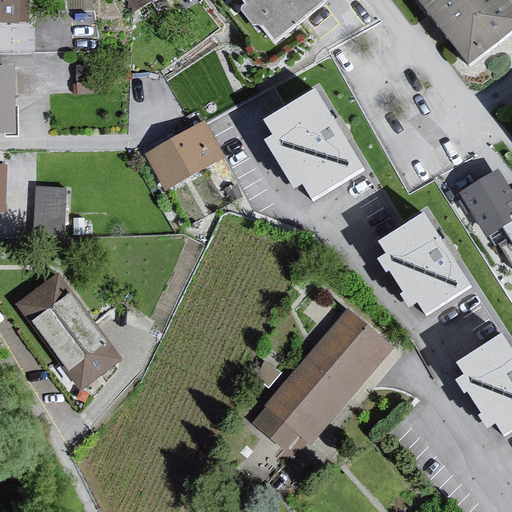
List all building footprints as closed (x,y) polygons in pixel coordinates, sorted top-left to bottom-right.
[(0,0),(0,29),(21,31),(21,0),(0,0)] [(123,0),(133,16),(171,0),(123,0)] [(326,0),(242,0),(277,43),(328,2),(326,0)] [(511,6),(507,0),(423,0),(471,61),(511,29),(511,6)] [(15,76),(0,75),(0,141),(17,142),(15,76)] [(317,86),(263,119),(273,136),(266,140),(296,189),(304,184),(314,200),(367,168),(317,86)] [(213,119),(146,160),(166,196),(232,155),(213,119)] [(9,173),(0,173),(0,220),(8,221),(9,173)] [(511,195),(498,173),(463,194),(488,235),(505,225),(511,236),(511,237),(500,245),(511,264),(511,195)] [(39,182),(37,232),(67,233),(70,183),(39,182)] [(427,209),(373,241),(384,258),(376,263),(406,312),(415,307),(424,322),(477,290),(427,209)] [(14,310),(80,398),(125,364),(57,279),(14,310)] [(349,317),(247,430),(290,465),(305,445),(312,450),(394,356),(349,317)] [(511,341),(504,329),(450,361),(461,378),(453,382),(483,432),(492,427),(501,442),(511,435),(511,341)]
